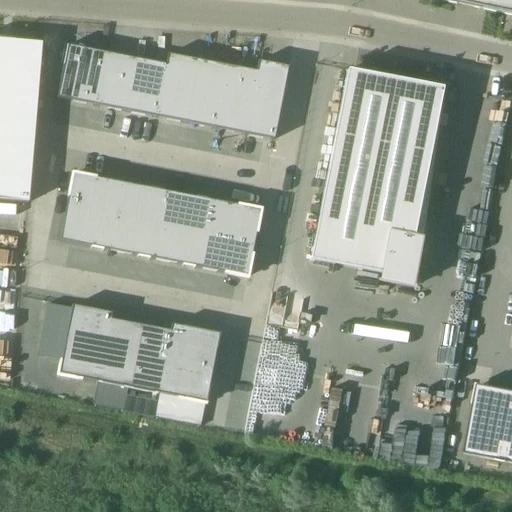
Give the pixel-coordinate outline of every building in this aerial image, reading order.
[(511,0),(435,0),(511,16),(511,0)] [(0,41),(0,201),(26,204),(40,45),(0,41)] [(67,46),(56,99),(272,141),(286,68),(257,63),(255,72),(167,55),(165,65),(67,46)] [(418,243),(418,244),(412,243),(441,90),(346,71),(309,261),(379,274),(377,282),(411,289),(419,243),(418,243)] [(259,211),(72,176),(59,242),(246,278),(259,211)] [(70,307),(56,376),(157,396),(156,402),(153,418),(199,428),(217,335),(169,326),(168,333),(109,321),(110,315),(70,307)] [(92,406),(122,412),(125,396),(126,390),(96,384),(92,406)] [(511,464),(511,393),(477,387),(463,455),(511,464)] [(153,418),(156,402),(125,396),(122,412),(122,413),(153,419),(153,418)]
